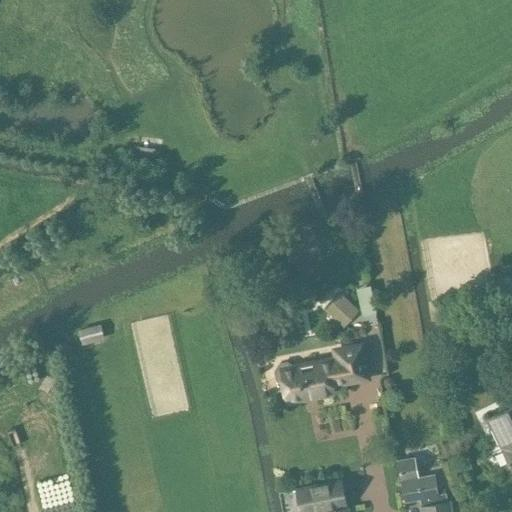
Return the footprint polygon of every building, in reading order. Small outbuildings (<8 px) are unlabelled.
[(156,149),(134,146),(133,158),(154,161),(156,149)] [(359,310),(338,291),(323,309),(344,327),(359,310)] [(82,345),(104,339),(100,323),(78,329),(82,345)] [(276,379),(283,384),(287,402),(334,392),(333,384),(367,377),(361,346),(335,351),(337,358),(294,367),(288,362),(279,364),(275,371),(276,379)] [(382,384),(386,388),(392,387),(394,381),(390,377),(384,378),(382,384)] [(511,405),(493,415),(508,445),(506,446),(511,458),(511,405)] [(414,457),(398,460),(402,479),(418,476),(414,457)] [(418,476),(402,479),(406,502),(420,500),(439,497),(438,491),(437,486),(435,474),(418,476)] [(341,481),(297,490),(301,511),(345,503),(341,481)] [(421,506),(420,506),(421,511),(451,511),(450,501),(447,501),(445,490),(438,491),(439,497),(420,500),(421,506)]
